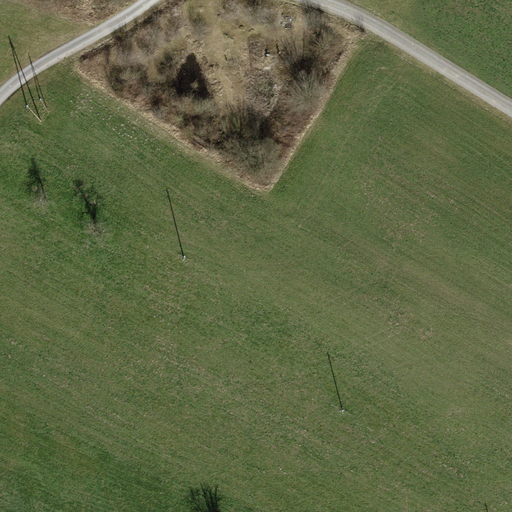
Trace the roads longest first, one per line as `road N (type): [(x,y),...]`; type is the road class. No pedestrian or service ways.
road 1 (track): [(511,107),(318,0)]
road 2 (track): [(147,0),(0,96)]
